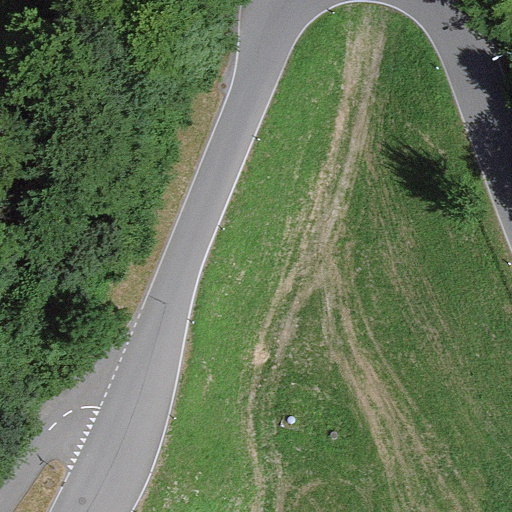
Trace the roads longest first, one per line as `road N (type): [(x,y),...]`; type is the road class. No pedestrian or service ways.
road 1 (unclassified): [(126,414),(272,31),(295,0)]
road 2 (unclassified): [(440,0),(511,177)]
road 3 (residential): [(126,414),(81,412),(0,508)]
